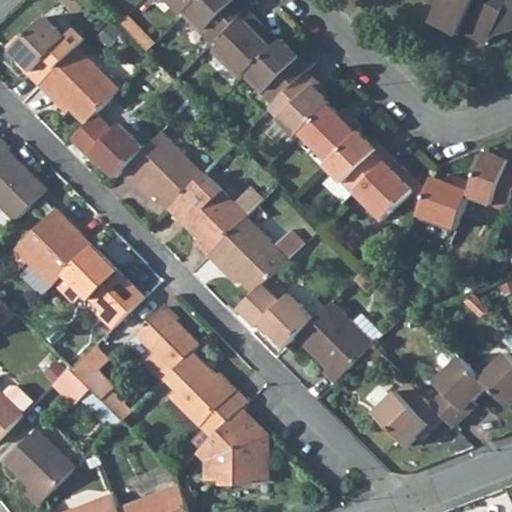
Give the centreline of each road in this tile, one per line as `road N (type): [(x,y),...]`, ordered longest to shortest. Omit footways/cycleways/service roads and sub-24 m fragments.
road 1 (residential): [(396,503),(382,478),(0,99)]
road 2 (residential): [(310,0),(426,116),(453,130),(511,111)]
